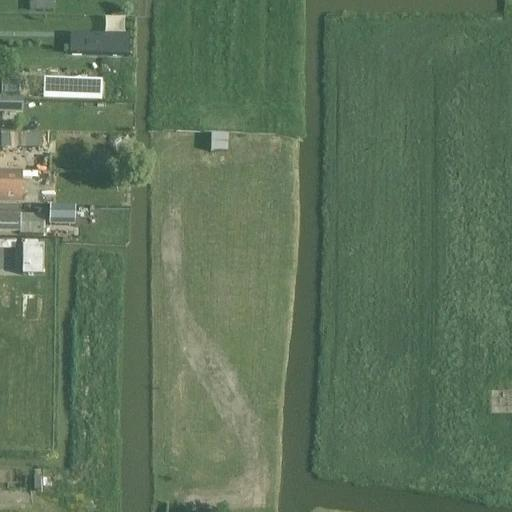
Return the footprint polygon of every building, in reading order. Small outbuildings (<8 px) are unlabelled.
[(53,0),(29,0),(29,12),(37,12),(37,13),(53,13),(53,0)] [(101,84),(61,83),(61,101),(100,102),(101,84)] [(0,100),(0,115),(9,116),(9,101),(0,100)] [(0,134),(0,135),(0,149),(60,151),(60,135),(0,134)] [(20,174),(0,173),(0,206),(19,207),(20,174)] [(19,216),(19,207),(0,206),(0,232),(19,233),(19,216)] [(49,210),(48,227),(74,228),(75,210),(49,210)] [(19,233),(19,237),(43,238),(43,217),(19,216),(19,233)] [(44,247),(24,247),(24,276),(44,276),(44,247)] [(44,481),(43,478),(32,479),(33,495),(44,494),(44,491),(50,490),(50,481),(44,481)]
